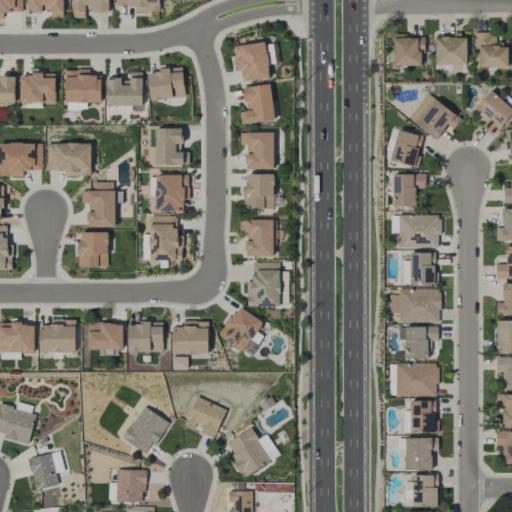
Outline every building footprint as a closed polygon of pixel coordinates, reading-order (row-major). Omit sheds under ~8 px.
[(0,0),(0,17),(3,17),(3,11),(21,11),(21,0),(0,0)] [(46,17),(63,18),(63,0),(26,0),(26,12),(46,12),(46,17)] [(109,11),(108,0),(72,0),(72,18),(85,18),(85,4),(91,4),(92,11),(109,11)] [(159,12),(158,0),(115,0),(115,6),(134,6),(134,11),(159,12)] [(477,67),(508,66),(508,47),(497,47),(497,33),(476,33),(477,67)] [(422,66),(423,37),(405,37),(405,34),(393,34),(393,65),(422,66)] [(466,64),(466,37),(435,36),(434,64),(466,64)] [(233,44),(234,71),(241,71),(241,80),(267,79),(266,42),(233,44)] [(185,96),(181,67),(147,71),(150,100),(185,96)] [(100,102),(101,76),(89,76),(89,69),(65,69),(64,102),(100,102)] [(142,105),(142,71),(129,72),(129,84),(121,84),(121,78),(105,78),(106,106),(142,105)] [(20,103),(55,102),(55,74),(43,74),(43,73),(19,74),(20,103)] [(14,77),(0,77),(0,102),(15,102),(14,77)] [(275,119),(269,83),(242,87),(246,111),(239,111),(241,124),(275,119)] [(481,126),(492,136),(511,113),(511,108),(490,89),(473,108),(486,120),(481,126)] [(452,129),(460,119),(427,93),(407,118),(435,140),(447,125),(452,129)] [(182,127),(155,128),(156,164),(183,164),(183,151),(176,151),(176,144),(182,143),(182,127)] [(389,160),(414,167),(422,136),(397,129),(389,160)] [(246,169),(273,169),(273,132),(239,131),(239,145),(246,146),(246,169)] [(0,175),(22,176),(22,169),(41,169),(42,144),(0,142),(0,175)] [(47,143),(46,170),(65,170),(65,175),(90,176),(91,143),(47,143)] [(511,170),(510,170),(511,187),(503,187),(503,203),(511,202),(511,170)] [(243,208),(273,209),(274,174),(244,173),(243,208)] [(415,206),(415,188),(425,188),(424,173),(393,174),(393,206),(415,206)] [(150,174),(150,211),(184,211),(184,200),(188,200),(188,175),(150,174)] [(88,227),(115,227),(114,190),(81,190),(81,203),(87,203),(88,227)] [(511,240),(511,208),(502,208),(502,227),(495,227),(495,240),(511,240)] [(397,215),(398,248),(440,247),(439,214),(397,215)] [(246,256),(273,256),(272,219),(239,219),(239,231),(245,231),(246,256)] [(0,225),(0,268),(9,268),(8,225),(0,225)] [(78,266),(107,267),(107,232),(78,231),(78,266)] [(511,245),(505,246),(506,263),(495,264),(496,278),(511,278),(511,245)] [(434,284),(434,252),(409,253),(409,260),(402,261),(402,279),(408,279),(409,285),(434,284)] [(246,281),(245,306),(278,307),(279,262),(251,261),(251,281),(246,281)] [(511,283),(502,283),(502,302),(495,302),(495,315),(511,314),(511,283)] [(439,321),(439,289),(398,289),(398,322),(439,321)] [(243,351),(262,321),(236,305),(218,336),(243,351)] [(75,319),(50,318),(50,325),(39,325),(39,352),(74,352),(75,319)] [(511,319),(496,320),(496,352),(511,352),(511,319)] [(123,348),(122,321),(87,322),(87,349),(123,348)] [(171,354),(207,353),(207,321),(183,321),(183,326),(171,326),(171,354)] [(34,352),(34,323),(0,322),(0,358),(20,358),(20,352),(34,352)] [(162,351),(162,322),(127,322),(128,352),(162,351)] [(437,326),(398,327),(398,340),(404,340),(404,358),(427,358),(427,341),(437,341),(437,326)] [(504,389),(511,388),(511,356),(496,356),(495,372),(504,372),(504,389)] [(437,363),(395,363),(395,396),(436,396),(437,363)] [(511,425),(511,393),(495,394),(495,408),(502,408),(502,426),(511,425)] [(214,438),(225,408),(195,396),(184,425),(196,429),(195,431),(214,438)] [(410,411),(403,411),(403,433),(435,432),(434,400),(409,400),(410,411)] [(0,434),(28,442),(35,414),(30,412),(32,406),(17,402),(15,407),(0,402),(0,434)] [(167,421),(142,405),(122,438),(147,454),(167,421)] [(266,433),(257,438),(250,427),(226,442),(235,458),(232,460),(243,477),(279,455),(266,433)] [(511,463),(511,430),(495,431),(496,445),(501,445),(502,463),(511,463)] [(430,470),(431,448),(437,448),(437,438),(405,437),(404,469),(430,470)] [(55,472),(63,471),(59,451),(28,458),(34,490),(58,485),(55,472)] [(141,502),(141,492),(145,492),(146,470),(116,469),(115,501),(141,502)] [(437,506),(437,475),(412,474),(411,506),(437,506)] [(258,511),(258,491),(227,492),(227,501),(229,501),(229,511),(258,511)]
